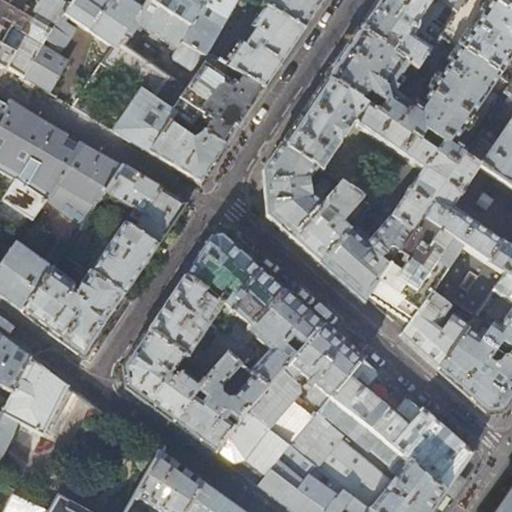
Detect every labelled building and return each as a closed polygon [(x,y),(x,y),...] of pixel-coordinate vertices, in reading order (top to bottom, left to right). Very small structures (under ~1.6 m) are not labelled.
[(0,0),(0,21),(10,27),(0,48),(0,64),(21,77),(23,78),(40,45),(69,0),(0,0)] [(69,0),(40,45),(23,78),(48,94),(66,61),(58,56),(74,30),(64,23),(67,19),(112,48),(144,1),(142,0),(69,0)] [(142,0),(144,1),(189,29),(206,0),(142,0)] [(235,0),(206,0),(189,29),(181,43),(202,54),(203,55),(235,0)] [(321,5),(324,0),(265,0),(261,7),(263,8),(303,31),(321,5)] [(417,23),(432,0),(378,0),(358,30),(382,46),(388,38),(397,45),(392,53),(417,69),(430,50),(412,38),(418,29),(418,27),(418,26),(417,23)] [(438,0),(456,11),(463,1),(462,0),(438,0)] [(511,0),(486,0),(479,12),(482,14),(469,34),(466,32),(456,46),(499,76),(511,55),(511,36),(507,33),(511,26),(511,0)] [(181,43),(189,29),(144,1),(112,48),(101,65),(141,92),(176,115),(203,134),(224,148),(244,119),(264,90),(223,67),(208,58),(187,89),(124,46),(137,26),(177,48),(172,57),(172,60),(189,70),(192,70),(202,54),(181,43)] [(287,56),(303,31),(263,8),(249,28),(253,31),(243,46),(239,44),(223,67),(264,90),(287,56)] [(392,53),(382,46),(358,30),(341,56),(325,79),(454,167),(461,156),(464,152),(453,144),(499,76),(456,46),(447,59),(451,61),(440,78),(436,76),(428,89),(431,91),(426,99),(427,103),(423,109),(413,102),(411,105),(394,94),(402,83),(398,81),(402,74),(411,80),(418,70),(417,69),(392,53)] [(108,78),(97,70),(87,85),(98,92),(108,78)] [(286,137),(281,145),(317,169),(322,172),(353,126),(420,172),(393,213),(385,208),(381,213),(389,218),(410,233),(419,220),(503,276),(511,282),(511,250),(451,210),(479,168),(468,161),(461,156),(454,167),(325,79),(286,137)] [(176,115),(141,92),(123,118),(118,115),(107,129),(144,151),(149,154),(170,123),(176,115)] [(0,117),(8,101),(0,96),(0,117)] [(8,101),(0,117),(0,196),(4,199),(3,200),(32,217),(0,259),(0,298),(20,313),(52,269),(62,256),(81,226),(102,195),(120,168),(62,133),(8,101)] [(511,118),(479,168),(511,190),(511,118)] [(179,130),(170,123),(149,154),(157,159),(200,185),(211,168),(224,148),(203,134),(193,140),(185,134),(187,130),(181,126),(179,130)] [(308,182),(317,169),(281,145),(263,172),(266,218),(276,226),(291,240),(321,207),(310,198),(308,182)] [(464,151),(464,152),(461,156),(468,161),(472,156),(464,151)] [(120,168),(102,195),(130,212),(122,224),(157,247),(160,243),(184,206),(150,185),(120,168)] [(319,264),(370,206),(340,185),(321,207),(291,240),(304,251),(319,264)] [(393,258),(410,233),(389,218),(364,246),(357,239),(380,212),(370,206),(319,264),(341,284),(363,304),(368,298),(389,266),(377,258),(383,251),(393,258)] [(410,233),(393,258),(389,266),(368,298),(386,314),(404,330),(430,293),(449,305),(452,300),(475,316),(476,315),(492,292),(503,276),(419,220),(410,233)] [(135,279),(157,247),(122,224),(109,243),(105,240),(102,245),(106,248),(97,261),(94,258),(85,272),(87,273),(123,297),(135,279)] [(81,226),(62,256),(72,263),(93,233),(81,226)] [(210,238),(183,278),(209,296),(213,290),(226,300),(223,305),(249,329),(282,292),(252,264),(221,237),(210,238)] [(82,359),(123,297),(87,273),(78,287),(73,299),(68,298),(73,286),(52,269),(20,313),(51,336),(60,342),(82,359)] [(511,282),(503,276),(492,292),(511,306),(511,308),(497,330),(492,326),(481,342),(480,343),(511,364),(511,282)] [(183,278),(163,308),(146,332),(185,357),(197,365),(209,373),(225,355),(236,343),(208,324),(219,308),(206,299),(209,296),(183,278)] [(298,306),(282,292),(249,329),(247,331),(270,351),(250,375),(267,388),(322,326),(298,306)] [(437,370),(465,330),(467,328),(445,313),(450,306),(449,305),(430,293),(404,330),(400,337),(420,354),(437,370)] [(476,315),(475,316),(472,321),(477,324),(481,319),(476,315)] [(339,342),(322,326),(267,388),(246,412),(237,423),(232,431),(214,455),(242,476),(256,486),(290,446),(312,420),(316,415),(313,413),(309,417),(297,407),(302,402),(296,397),(299,394),(297,385),(304,378),(308,382),(305,386),(308,389),(312,385),(313,385),(307,392),(307,396),(321,409),(330,399),(361,361),(339,342)] [(481,342),(465,330),(437,370),(486,413),(500,411),(511,394),(511,364),(480,343),(481,342)] [(185,357),(146,332),(122,368),(126,390),(137,398),(143,403),(172,424),(189,400),(194,393),(209,373),(197,365),(187,379),(180,373),(171,380),(168,377),(177,369),(185,357)] [(22,354),(0,338),(0,389),(12,395),(30,360),(26,357),(22,354)] [(236,343),(225,355),(238,366),(253,350),(239,340),(236,343)] [(194,393),(205,400),(199,407),(189,400),(172,424),(198,443),(214,455),(232,431),(223,424),(227,417),(237,423),(246,412),(267,388),(250,375),(238,366),(225,355),(209,373),(194,393)] [(30,360),(12,395),(8,402),(0,416),(0,457),(18,424),(42,436),(44,433),(48,435),(72,391),(30,360)] [(361,361),(330,399),(444,493),(456,476),(470,456),(407,401),(406,402),(390,388),(374,374),(375,373),(361,361)] [(321,409),(316,415),(312,420),(290,446),(342,489),(369,511),(431,511),(444,493),(330,399),(321,409)] [(290,446),(256,486),(291,511),(323,511),(342,489),(290,446)] [(157,453),(123,511),(184,511),(201,485),(179,469),(157,453)] [(201,485),(184,511),(237,511),(208,490),(201,485)] [(0,511),(48,511),(49,510),(48,510),(0,486),(0,511)] [(369,511),(342,489),(323,511),(369,511)] [(85,511),(57,496),(48,510),(49,510),(48,511),(85,511)]
